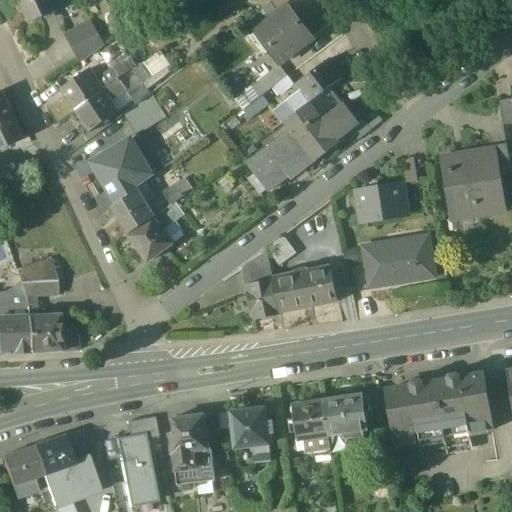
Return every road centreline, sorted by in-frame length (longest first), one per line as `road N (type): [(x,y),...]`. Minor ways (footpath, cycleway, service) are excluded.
road 1 (residential): [(511,37),(139,329)]
road 2 (tertiary): [(147,378),(511,320)]
road 3 (residential): [(139,329),(0,46)]
road 4 (tertiary): [(0,426),(147,378)]
road 5 (tertiary): [(147,378),(0,383)]
